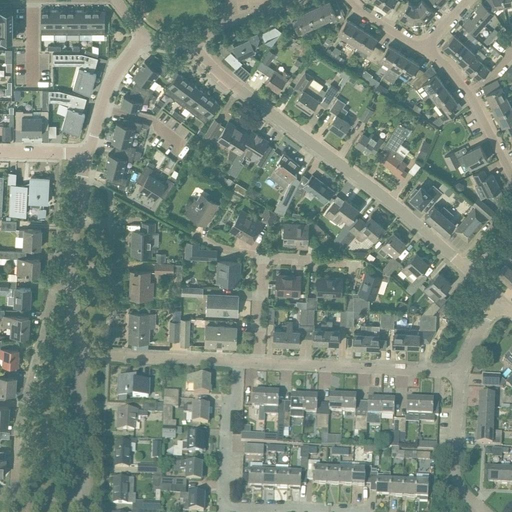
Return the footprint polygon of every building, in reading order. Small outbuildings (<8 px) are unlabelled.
[(329,0),(319,5),(325,21),(336,16),(338,20),(344,18),(338,4),(332,7),(329,0)] [(396,0),(383,0),(379,5),(388,12),(396,0)] [(408,1),(399,17),(413,25),(415,25),(415,21),(421,20),(422,24),(425,23),(435,11),(422,0),(421,0),(417,5),(415,5),(408,1)] [(494,12),(498,7),(502,7),(501,0),(485,0),(483,3),(494,12)] [(494,13),(494,12),(481,1),(472,12),(485,23),(494,13)] [(325,21),(319,5),(307,10),(314,26),(325,21)] [(0,36),(1,36),(1,39),(13,39),(13,33),(13,9),(0,8),(0,36)] [(54,10),(41,10),(41,34),(54,34),(54,10)] [(67,10),(54,10),(54,34),(67,34),(67,10)] [(79,10),(67,10),(67,34),(79,34),(79,10)] [(92,10),(79,10),(79,34),(92,34),(92,10)] [(105,10),(92,10),(92,34),(105,34),(105,10)] [(303,31),(314,26),(307,10),(296,15),(298,19),(292,22),(298,35),(304,33),(303,31)] [(485,23),(472,12),(463,22),(476,34),(485,23)] [(348,40),(357,26),(346,19),(338,33),(348,40)] [(459,23),(455,27),(460,31),(463,27),(459,23)] [(358,46),(367,32),(357,26),(348,40),(358,46)] [(275,27),(262,34),(266,42),(271,46),(281,31),(275,27)] [(371,61),(379,48),(373,45),(377,38),(367,32),(358,46),(369,52),(366,57),(371,61)] [(259,37),(257,33),(248,37),(249,39),(234,46),(232,43),(226,48),(230,52),(225,58),(236,69),(245,59),(242,56),(255,50),(253,48),(256,47),(259,37)] [(464,44),(453,35),(442,47),(453,57),(464,44)] [(327,46),(331,40),(327,37),(323,44),(327,46)] [(474,53),(464,44),(453,57),(463,65),(462,66),(463,67),(474,54),(474,53)] [(387,71),(399,52),(388,45),(384,52),(379,48),(371,61),(381,67),(384,62),(389,65),(386,71),(387,71)] [(276,54),(269,49),(261,60),(268,65),(276,54)] [(400,72),(408,58),(399,52),(387,71),(397,77),(400,72)] [(84,63),(83,69),(79,68),(73,88),(90,93),(96,73),(94,72),(98,58),(82,53),(53,53),(53,65),(54,65),(54,62),(82,62),(84,63)] [(481,61),(474,54),(463,67),(471,74),(481,61)] [(413,84),(424,72),(417,67),(419,64),(408,58),(400,72),(411,79),(409,82),(413,84)] [(145,61),(139,69),(154,80),(159,73),(164,77),(169,70),(153,59),(149,64),(145,61)] [(293,65),(297,68),(301,62),(297,59),(293,65)] [(490,69),(481,61),(471,74),(479,81),(490,69)] [(511,78),(511,67),(503,76),(509,82),(511,78)] [(137,80),(131,88),(149,97),(152,93),(154,91),(149,87),(154,80),(139,69),(133,77),(137,80)] [(241,75),(245,79),(251,73),(246,69),(241,75)] [(290,74),(284,70),(281,74),(275,69),(265,82),(278,91),(290,74)] [(347,70),(338,84),(342,87),(351,73),(347,70)] [(365,70),(360,78),(368,83),(369,80),(368,72),(365,70)] [(321,88),(323,85),(313,79),(314,77),(305,71),(294,88),(302,93),(295,102),(309,112),(317,101),(326,108),(338,89),(330,84),(326,91),(321,88)] [(443,84),(435,74),(429,78),(424,72),(413,84),(423,98),(430,93),(443,84)] [(164,92),(175,99),(188,81),(178,73),(174,78),(164,92)] [(498,80),(482,88),(491,105),(507,97),(498,80)] [(175,99),(185,107),(199,88),(188,81),(175,99)] [(385,94),(388,90),(378,84),(375,88),(385,94)] [(437,103),(450,93),(443,84),(430,93),(437,103)] [(147,104),(149,97),(131,88),(129,97),(124,96),(121,106),(139,111),(141,102),(147,104)] [(185,107),(195,115),(209,96),(199,88),(185,107)] [(62,128),(79,133),(85,113),(83,112),(87,98),(59,90),(49,90),(49,98),(49,102),(49,99),(58,99),(73,104),(71,109),(67,108),(62,128)] [(457,103),(450,93),(437,103),(444,113),(433,121),(439,125),(455,112),(451,107),(457,103)] [(195,115),(205,122),(219,104),(209,96),(195,115)] [(511,107),(507,97),(491,105),(496,115),(511,107)] [(329,125),(336,130),(334,132),(340,136),(341,133),(342,134),(348,126),(349,124),(342,118),(347,110),(343,107),(346,103),(338,98),(335,102),(329,110),(336,114),(329,125)] [(422,108),(415,104),(412,108),(419,113),(422,108)] [(374,108),(368,105),(359,118),(366,122),(374,108)] [(511,107),(496,115),(502,127),(506,125),(511,121),(511,107)] [(16,110),(16,126),(16,129),(20,129),(22,129),(22,131),(22,135),(32,135),(32,112),(23,111),(23,110),(16,110)] [(32,112),(32,135),(42,135),(42,131),(42,129),(45,129),(49,129),(48,110),(41,110),(41,113),(41,116),(40,116),(34,116),(33,116),(33,112),(32,112)] [(124,118),(122,124),(117,122),(114,132),(132,137),(134,129),(140,130),(141,127),(142,123),(124,118)] [(215,118),(214,118),(205,133),(206,133),(206,132),(212,136),(211,137),(212,137),(221,122),(220,122),(220,123),(214,119),(215,118)] [(239,151),(249,135),(228,121),(218,138),(230,145),(228,160),(232,162),(239,151)] [(394,173),(402,179),(407,173),(402,170),(406,165),(401,161),(405,156),(404,156),(409,150),(401,144),(405,136),(401,133),(403,130),(402,130),(404,127),(399,124),(383,148),(388,152),(381,161),(395,172),(394,173)] [(263,167),(275,148),(267,143),(268,141),(252,131),(249,135),(239,151),(232,162),(227,171),(236,177),(243,164),(241,162),(244,157),(243,157),(246,151),(257,158),(258,158),(260,159),(257,163),(263,167)] [(114,132),(111,142),(117,143),(115,149),(134,154),(135,150),(136,147),(130,145),(132,137),(114,132)] [(374,151),(383,140),(372,132),(368,137),(363,133),(355,144),(367,152),(370,148),(374,151)] [(424,140),(421,146),(428,149),(430,143),(424,140)] [(487,159),(480,145),(457,157),(454,151),(444,156),(451,169),(460,164),(466,161),(470,168),(487,159)] [(115,149),(114,155),(108,153),(106,163),(124,168),(126,160),(132,161),(133,158),(134,154),(115,149)] [(418,152),(416,158),(423,161),(425,155),(418,152)] [(299,165),(283,153),(279,158),(281,160),(269,176),(281,185),(286,178),(290,181),(297,173),(294,171),(299,165)] [(106,163),(103,173),(109,174),(107,181),(119,184),(126,185),(128,178),(121,176),(124,168),(106,163)] [(147,165),(136,181),(142,184),(139,189),(148,194),(157,179),(150,174),(153,169),(152,168),(147,165)] [(483,170),(472,176),(477,186),(481,184),(487,196),(500,189),(493,174),(487,177),(483,170)] [(312,175),(304,186),(299,183),(293,195),(300,198),(305,188),(325,203),(334,191),(312,175)] [(44,202),(48,203),(48,195),(47,194),(48,179),(31,178),(30,183),(25,184),(25,186),(12,185),(10,214),(25,215),(26,204),(30,202),(30,201),(31,201),(31,206),(39,207),(40,201),(41,201),(41,202),(43,202),(43,204),(44,204),(44,202)] [(165,183),(157,179),(148,194),(156,200),(159,195),(161,197),(164,198),(175,182),(169,179),(168,178),(165,183)] [(443,181),(439,187),(444,191),(448,186),(443,181)] [(459,182),(454,184),(454,190),(459,193),(464,190),(464,184),(459,182)] [(236,183),(233,189),(239,193),(242,194),(244,195),(247,189),(236,183)] [(411,199),(410,200),(415,205),(416,203),(421,207),(427,200),(432,205),(442,193),(433,185),(427,192),(421,186),(417,190),(416,189),(410,195),(412,197),(410,198),(411,199)] [(288,203),(295,190),(288,187),(282,200),(288,203)] [(206,225),(218,204),(201,194),(197,201),(193,199),(185,213),(206,225)] [(472,204),(475,206),(488,217),(493,211),(478,198),(472,204)] [(332,202),(317,222),(323,226),(328,220),(329,221),(331,218),(336,222),(341,216),(349,222),(334,240),(337,243),(358,219),(354,215),(358,209),(345,199),(339,207),(332,202)] [(431,209),(425,216),(435,225),(449,210),(444,206),(440,211),(434,205),(431,209)] [(465,217),(478,228),(488,218),(488,217),(475,206),(465,217)] [(277,214),(266,207),(261,216),(263,217),(262,219),(270,225),(277,214)] [(449,210),(435,225),(435,226),(446,235),(452,227),(456,224),(449,218),(453,214),(449,210)] [(245,218),(239,214),(230,230),(251,242),(260,227),(255,223),(258,218),(248,213),(245,218)] [(359,218),(358,219),(337,243),(343,250),(355,236),(361,241),(368,234),(374,239),(384,227),(371,216),(365,223),(359,218)] [(455,229),(468,241),(478,228),(465,217),(455,229)] [(15,229),(15,221),(1,220),(1,229),(15,229)] [(132,255),(151,255),(152,231),(154,231),(155,223),(142,223),(142,231),(132,231),(132,239),(134,239),(134,254),(132,254),(132,255)] [(308,224),(284,223),(283,244),(297,245),(297,242),(300,242),(299,248),(307,248),(308,224)] [(323,231),(315,223),(314,228),(317,232),(323,231)] [(40,248),(41,230),(19,229),(19,236),(24,236),(23,247),(40,248)] [(378,251),(384,256),(389,250),(395,255),(399,251),(405,243),(399,237),(400,236),(399,234),(398,233),(395,232),(394,233),(394,232),(387,240),(383,245),(378,251)] [(198,243),(186,242),(186,258),(216,259),(216,251),(198,250),(198,243)] [(0,257),(13,258),(13,251),(0,250),(0,257)] [(157,253),(156,262),(165,263),(166,253),(157,253)] [(401,269),(407,274),(408,273),(414,278),(415,279),(418,275),(422,271),(428,264),(428,263),(428,261),(428,259),(426,258),(424,257),(422,258),(416,253),(409,260),(404,266),(401,269)] [(369,254),(366,259),(371,263),(375,257),(369,254)] [(399,261),(393,256),(382,269),(388,274),(399,261)] [(511,268),(511,259),(511,258),(497,273),(510,285),(511,283),(511,269),(511,268)] [(18,259),(18,264),(18,274),(39,275),(40,259),(18,259)] [(239,262),(218,261),(217,283),(238,284),(239,262)] [(155,272),(173,273),(173,264),(156,263),(155,272)] [(149,283),(149,272),(137,272),(137,271),(134,271),(134,272),(131,272),(130,298),(152,298),(153,283),(149,283)] [(366,272),(358,293),(374,298),(381,277),(366,272)] [(451,284),(438,273),(424,289),(430,294),(436,300),(441,295),(451,284)] [(276,277),(276,294),(299,295),(300,276),(292,275),(292,278),(276,277)] [(341,296),(342,278),(318,277),(317,294),(341,296)] [(420,284),(414,278),(405,289),(411,295),(420,284)] [(0,288),(8,289),(8,280),(0,279),(0,288)] [(202,288),(183,287),(182,295),(202,295),(202,288)] [(30,306),(30,305),(31,304),(32,303),(32,302),(32,300),(31,299),(30,298),(30,288),(12,288),(12,295),(9,295),(8,297),(8,303),(9,304),(14,304),(14,305),(21,306),(21,307),(23,307),(23,306),(30,306)] [(353,293),(346,292),(346,297),(345,310),(347,310),(353,310),(353,296),(353,293)] [(238,295),(208,294),(207,314),(237,315),(237,312),(235,312),(236,296),(238,296),(238,295)] [(316,309),(317,297),(306,296),(306,302),(306,308),(307,308),(313,309),(314,309),(316,309)] [(358,297),(353,296),(353,310),(354,310),(369,311),(369,300),(358,297)] [(440,306),(434,300),(422,314),(433,314),(440,306)] [(449,307),(445,302),(438,310),(443,314),(449,307)] [(148,328),(156,328),(156,314),(129,312),(129,327),(132,328),(132,341),(129,341),(148,342),(148,328)] [(422,314),(420,314),(420,330),(435,330),(436,315),(433,314),(422,314)] [(28,335),(29,318),(4,316),(4,317),(3,317),(2,326),(10,326),(10,334),(28,335)] [(188,345),(189,320),(182,320),(181,345),(188,345)] [(326,323),(326,343),(331,343),(330,345),(337,346),(338,346),(338,344),(339,344),(339,334),(339,329),(332,329),(332,321),(327,320),(327,323),(326,323)] [(286,324),(286,344),(291,344),(291,346),(297,347),(298,347),(298,345),(299,345),(299,335),(299,331),(298,331),(292,330),(293,321),(287,321),(286,324)] [(170,340),(179,340),(180,322),(170,322),(170,340)] [(314,333),(313,342),(314,343),(314,345),(314,344),(321,345),(321,343),(326,343),(326,323),(321,323),(321,329),(314,328),(314,331),(314,333)] [(274,329),(273,344),(274,344),(274,346),(281,346),(281,344),(286,344),(286,324),(281,324),(281,330),(274,329)] [(353,337),(353,347),(353,348),(353,350),(354,350),(354,349),(361,350),(361,348),(365,348),(366,325),(361,325),(361,333),(354,333),(353,337)] [(366,325),(365,348),(370,348),(370,350),(377,351),(378,351),(378,349),(379,339),(379,334),(372,333),(372,325),(366,325)] [(235,347),(236,327),(206,326),(205,346),(235,347)] [(393,344),(393,346),(393,348),(394,348),(401,349),(401,347),(406,347),(406,329),(394,328),(394,332),(393,344)] [(406,329),(406,347),(410,347),(410,349),(417,349),(417,350),(418,350),(418,348),(419,330),(409,329),(406,329)] [(8,348),(0,348),(0,349),(0,355),(3,356),(3,364),(17,365),(18,349),(8,348)] [(483,375),(482,387),(498,387),(499,376),(483,375)] [(0,397),(5,397),(5,393),(15,394),(16,377),(0,376),(0,397)] [(119,376),(118,396),(127,397),(132,397),(148,398),(149,382),(136,381),(136,377),(119,376)] [(210,378),(188,377),(188,385),(194,385),(194,393),(209,394),(210,378)] [(498,390),(484,389),(483,395),(479,395),(479,407),(493,408),(494,396),(497,397),(498,390)] [(164,391),(164,399),(179,400),(179,391),(164,391)] [(266,392),(265,415),(278,415),(279,393),(272,393),(271,391),(268,391),(267,392),(266,392)] [(265,415),(266,392),(253,392),(252,407),(259,408),(258,423),(264,423),(265,415)] [(293,396),(291,396),(290,418),(304,419),(304,412),(305,396),(298,396),(298,394),(293,394),(293,396)] [(306,394),(305,396),(304,412),(316,413),(317,397),(312,397),(311,394),(306,394)] [(343,396),(330,395),(329,411),(342,412),(343,396)] [(356,397),(343,396),(342,412),(355,412),(356,397)] [(407,415),(419,415),(420,400),(415,399),(414,397),(410,397),(408,399),(407,399),(407,409),(407,415)] [(419,415),(426,416),(426,422),(434,423),(434,417),(434,416),(432,415),(433,400),(427,400),(426,398),(422,398),(421,400),(420,400),(419,415)] [(164,399),(163,407),(173,408),(178,408),(179,400),(164,399)] [(367,418),(367,425),(380,425),(381,415),(381,400),(369,399),(368,415),(367,415),(367,418)] [(394,400),(381,400),(381,415),(394,416),(394,400)] [(157,413),(157,404),(142,404),(142,412),(137,412),(137,411),(118,410),(118,411),(121,411),(121,420),(117,420),(117,430),(133,431),(134,424),(137,424),(137,417),(148,418),(148,413),(157,413)] [(0,423),(7,424),(9,407),(0,406),(0,423)] [(209,407),(193,406),(193,407),(184,406),(184,413),(193,413),(192,423),(208,424),(209,407)] [(163,407),(163,428),(176,428),(176,422),(172,422),(173,408),(163,407)] [(493,420),(493,408),(479,407),(478,420),(493,420)] [(493,420),(478,420),(478,431),(492,432),(493,420)] [(163,428),(162,439),(175,440),(176,428),(163,428)] [(492,432),(478,431),(477,444),(487,444),(500,445),(500,438),(492,438),(492,432)] [(241,434),(241,441),(251,442),(261,442),(263,442),(264,435),(245,434),(241,434)] [(203,436),(189,435),(189,443),(183,443),(182,452),(202,453),(203,436)] [(115,467),(129,468),(130,444),(116,443),(115,467)] [(263,446),(245,445),(244,455),(263,456),(263,446)] [(300,459),(308,459),(308,455),(308,448),(300,448),(300,459)] [(492,455),(492,458),(502,458),(502,454),(502,449),(492,449),(492,455)] [(326,485),(326,469),(319,468),(320,462),(314,462),(313,484),(326,485)] [(153,475),(161,475),(161,474),(161,464),(153,463),(153,466),(138,466),(138,473),(138,474),(144,475),(152,475),(153,475)] [(201,474),(202,465),(181,464),(179,464),(175,464),(174,464),(174,472),(186,473),(186,480),(201,481),(202,480),(203,479),(204,477),(203,475),(202,474),(201,474)] [(275,467),(262,467),(262,472),(261,488),(268,488),(269,490),(273,491),(274,489),(275,472),(275,467)] [(365,468),(365,471),(351,470),(350,486),(364,487),(364,486),(370,486),(370,485),(370,474),(371,468),(365,468)] [(339,469),(326,469),(326,485),(338,486),(339,469)] [(351,470),(339,469),(338,486),(350,486),(351,470)] [(489,469),(488,484),(500,484),(500,469),(489,469)] [(511,469),(500,469),(500,484),(511,484),(511,469)] [(262,472),(249,471),(249,476),(249,484),(248,488),(255,488),(255,489),(255,490),(260,490),(261,489),(261,488),(262,472)] [(288,473),(275,472),(274,489),(287,489),(288,473)] [(287,489),(293,489),(293,492),(299,492),(299,490),(300,490),(300,485),(306,485),(306,473),(288,473),(287,489)] [(369,493),(376,493),(376,496),(388,497),(389,480),(390,474),(385,473),(383,475),(383,476),(377,476),(377,474),(370,474),(370,485),(370,486),(369,493)] [(153,475),(152,491),(155,491),(156,491),(161,491),(161,486),(161,479),(162,479),(162,474),(161,474),(161,475),(153,475)] [(114,479),(113,503),(123,504),(128,504),(129,489),(133,489),(134,479),(128,479),(128,475),(119,475),(119,479),(114,479)] [(389,480),(388,497),(402,498),(403,481),(390,480),(389,480)] [(415,482),(403,481),(402,498),(414,498),(415,482)] [(420,502),(427,502),(428,483),(415,482),(414,498),(420,499),(420,502)] [(185,494),(180,494),(180,500),(183,500),(183,511),(203,511),(204,495),(190,494),(190,495),(185,494)] [(144,502),(144,510),(160,511),(160,503),(155,503),(144,502)]
